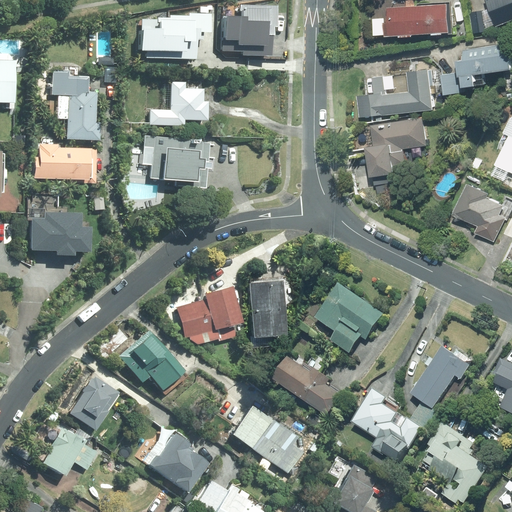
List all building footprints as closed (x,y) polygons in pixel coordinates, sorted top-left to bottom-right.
[(511,0),(487,0),(498,25),(511,19),(511,0)] [(386,21),(387,35),(452,31),(450,3),(389,7),(390,21),(386,21)] [(221,11),(187,10),(185,45),(194,45),(193,53),(207,53),(207,46),(212,46),(213,32),(220,32),(221,11)] [(175,40),(139,39),(139,59),(174,61),(175,40)] [(443,74),(445,94),(465,91),(465,85),(478,83),(477,72),(511,67),(511,42),(465,50),(466,58),(460,59),(462,71),(443,74)] [(0,102),(8,103),(8,60),(0,59),(0,102)] [(358,96),(360,117),(435,108),(431,68),(409,71),(411,90),(387,93),(385,76),(374,77),(376,94),(358,96)] [(65,70),(49,70),(48,95),(63,95),(61,139),(92,140),(93,123),(89,123),(91,92),(83,92),(83,77),(65,76),(65,70)] [(147,110),(147,125),(179,126),(179,120),(201,120),(202,102),(197,102),(198,90),(181,90),(181,83),(167,82),(166,110),(147,110)] [(423,115),(371,124),(375,145),(367,146),(372,175),(375,175),(378,192),(399,189),(395,164),(406,162),(404,148),(428,144),(423,115)] [(497,164),(511,171),(511,134),(497,164)] [(203,142),(142,136),(141,147),(150,148),(147,178),(172,181),(171,185),(198,188),(203,142)] [(31,157),(30,178),(83,180),(84,149),(54,148),(54,145),(35,144),(35,157),(31,157)] [(470,183),(455,213),(480,224),(477,230),(497,239),(507,217),(500,214),(504,204),(488,197),(491,192),(470,183)] [(33,219),(31,252),(92,255),(93,227),(80,226),(81,212),(45,210),(44,220),(33,219)] [(276,281),(243,283),(248,337),(280,335),(276,281)] [(385,314),(341,283),(317,317),(338,332),(331,341),(350,354),(362,336),(367,339),(385,314)] [(236,322),(226,287),(200,294),(201,300),(174,308),(181,336),(194,345),(232,335),(228,324),(236,322)] [(155,389),(179,371),(146,330),(115,355),(137,382),(145,376),(155,389)] [(444,348),(413,394),(425,402),(413,418),(428,429),(439,413),(433,410),(456,376),(462,379),(471,366),(444,348)] [(275,380),(329,417),(344,395),(330,386),(333,382),(306,364),(304,367),(289,358),(275,380)] [(511,413),(511,363),(502,359),(494,376),(498,378),(496,383),(510,390),(501,408),(511,413)] [(64,414),(89,431),(114,394),(89,378),(64,414)] [(400,465),(423,428),(385,404),(389,399),(375,390),(354,423),(379,439),(373,448),(400,465)] [(244,407),(226,435),(284,473),(297,452),(286,445),(291,437),(244,407)] [(479,446),(444,423),(429,445),(435,449),(426,462),(433,467),(431,470),(450,483),(442,494),(457,505),(460,500),(465,503),(490,468),(472,456),(479,446)] [(80,442),(57,428),(36,462),(59,476),(68,460),(84,470),(94,452),(79,443),(80,442)] [(150,455),(143,465),(183,492),(203,464),(181,449),(184,445),(168,434),(153,457),(150,455)] [(372,478),(345,465),(321,511),(374,511),(359,504),(372,478)] [(209,479),(194,504),(208,511),(262,511),(263,511),(209,479)] [(287,491),(280,501),(294,511),(295,511),(302,503),(287,491)] [(20,500),(12,511),(32,511),(31,511),(32,508),(20,500)]
